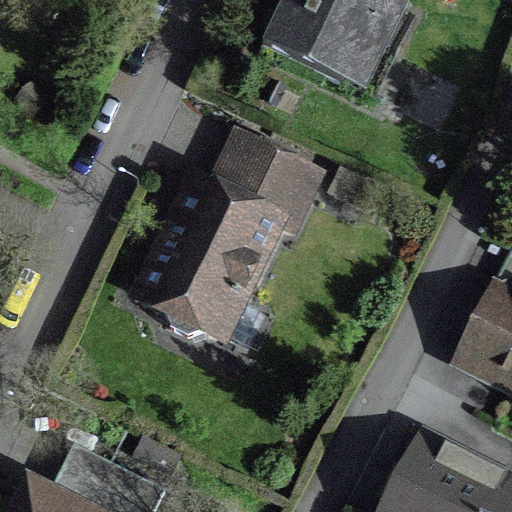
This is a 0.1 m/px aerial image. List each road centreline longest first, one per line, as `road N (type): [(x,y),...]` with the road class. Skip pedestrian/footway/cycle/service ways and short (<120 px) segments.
road 1 (residential): [(511,127),(314,511)]
road 2 (residential): [(190,0),(109,180),(0,386)]
